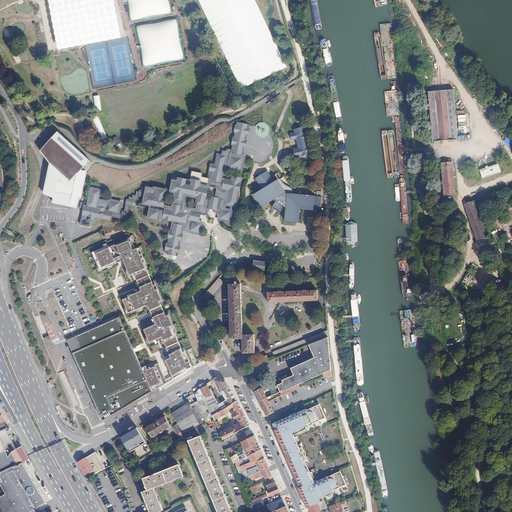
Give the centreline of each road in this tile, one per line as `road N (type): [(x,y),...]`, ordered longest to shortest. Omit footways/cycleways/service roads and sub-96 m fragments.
road 1 (track): [(511,175),(460,196),(471,250),(447,290),(430,275),(423,214)]
road 2 (track): [(460,196),(460,151),(488,141),(413,10)]
road 3 (residential): [(230,254),(306,259),(310,246),(302,240),(249,235),(239,244)]
road 4 (unclassified): [(225,365),(241,382),(299,511)]
road 5 (unclassified): [(93,442),(225,365)]
road 6 (residential): [(225,365),(194,300),(230,254)]
